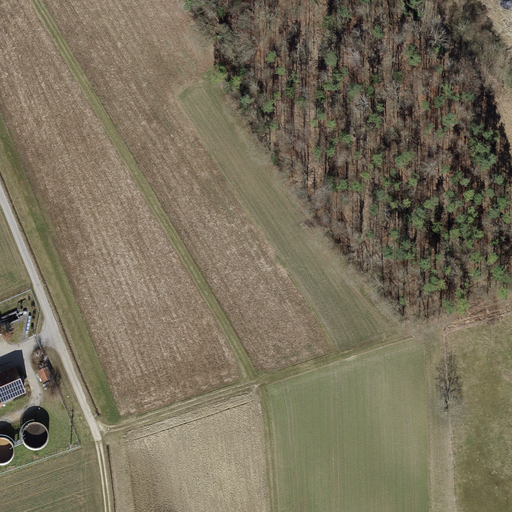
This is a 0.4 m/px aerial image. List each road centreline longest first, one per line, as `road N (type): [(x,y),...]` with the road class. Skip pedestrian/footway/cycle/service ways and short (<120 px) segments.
road 1 (track): [(31,0),(261,382),(270,511)]
road 2 (track): [(98,435),(511,311)]
road 3 (track): [(0,194),(98,435),(107,511)]
